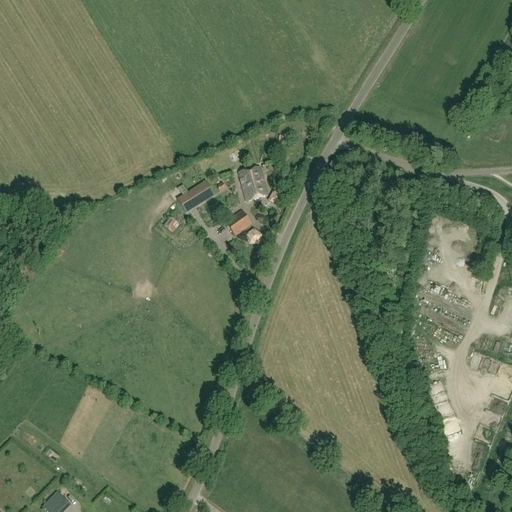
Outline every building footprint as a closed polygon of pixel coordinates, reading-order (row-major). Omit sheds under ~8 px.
[(259,168),(239,173),(247,202),(267,197),(259,168)] [(214,196),(206,183),(178,200),(186,213),(214,196)] [(222,184),(216,187),(220,192),(225,189),(222,184)] [(269,189),(266,200),(276,203),(279,192),(269,189)] [(235,238),(251,227),(242,212),(225,223),(235,238)] [(179,225),(169,219),(163,227),(173,234),(179,225)] [(252,227),(244,234),(250,240),(258,233),(252,227)] [(58,493),(43,508),(46,511),(59,511),(68,503),(58,493)]
